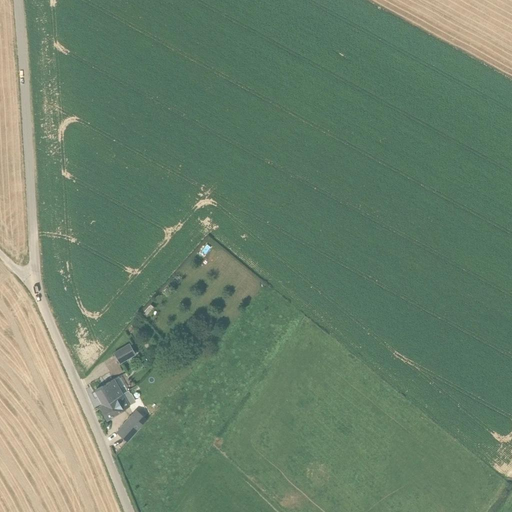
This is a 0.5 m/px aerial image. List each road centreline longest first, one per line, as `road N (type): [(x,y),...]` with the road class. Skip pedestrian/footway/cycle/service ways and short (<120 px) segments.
road 1 (tertiary): [(36,282),(17,0)]
road 2 (tertiary): [(128,511),(36,282)]
